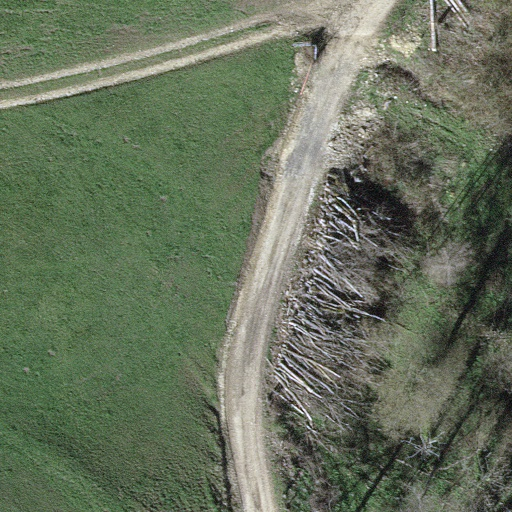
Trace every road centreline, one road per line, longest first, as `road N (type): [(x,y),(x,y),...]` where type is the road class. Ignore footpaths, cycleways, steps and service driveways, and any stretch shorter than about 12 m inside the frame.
road 1 (track): [(373,0),(330,81),(248,307),(237,390),(256,511)]
road 2 (track): [(329,0),(115,73),(0,92)]
